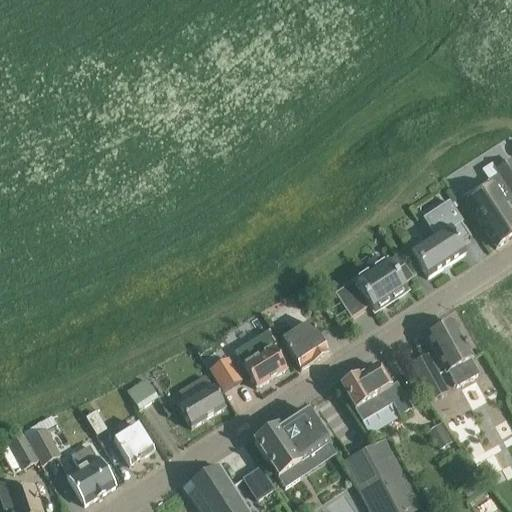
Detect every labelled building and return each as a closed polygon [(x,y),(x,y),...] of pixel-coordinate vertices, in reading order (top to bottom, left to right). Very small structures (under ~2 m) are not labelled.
[(495,250),(511,239),(511,216),(508,211),(511,208),(511,164),(511,163),(496,172),(499,177),(490,183),(490,182),(489,183),(489,184),(464,200),(464,199),(463,200),(495,250)] [(449,210),(427,224),(436,238),(429,243),(429,242),(410,254),(427,281),(465,256),(458,245),(468,239),(469,240),(470,239),(446,202),(445,203),(449,210)] [(353,284),(354,286),(335,298),(350,322),(369,309),(373,316),(407,294),(403,287),(413,281),(404,267),(394,274),(386,262),(353,284)] [(315,299),(313,296),(308,287),(298,293),(305,305),(315,299)] [(300,373),(328,356),(309,325),(282,343),(300,373)] [(436,377),(444,373),(446,376),(448,374),(456,389),(477,377),(469,363),(472,361),(465,350),(466,349),(464,345),(463,346),(451,325),(425,339),(436,359),(429,363),(426,359),(412,368),(431,403),(446,394),(436,377)] [(268,333),(233,355),(242,369),(256,391),(286,373),(272,350),(277,347),(268,333)] [(227,361),(210,372),(224,394),(241,383),(227,361)] [(390,390),(377,368),(355,381),(350,380),(343,384),(342,390),(340,391),(368,438),(411,412),(396,387),(390,390)] [(177,408),(191,431),(224,411),(205,379),(179,395),(184,404),(177,408)] [(148,381),(129,392),(140,411),(159,400),(148,381)] [(255,444),(253,445),(276,480),(277,480),(284,490),(299,481),(292,470),(328,447),(305,412),(269,435),(264,434),(256,439),(255,444)] [(29,443),(28,444),(42,468),(59,459),(46,434),(56,428),(51,420),(24,435),(29,443)] [(106,432),(102,425),(91,431),(96,438),(106,432)] [(113,443),(129,469),(153,454),(137,428),(113,443)] [(439,428),(429,434),(439,451),(449,445),(439,428)] [(8,446),(11,451),(23,473),(36,466),(21,439),(8,446)] [(71,460),(79,472),(66,481),(84,509),(115,490),(89,449),(71,460)] [(228,485),(217,468),(189,487),(190,488),(191,487),(207,511),(245,511),(228,486),(228,485)] [(413,511),(415,511),(391,469),(361,485),(372,507),(387,499),(394,511),(413,511)] [(257,503),(273,493),(259,471),(243,482),(257,503)] [(38,511),(31,489),(16,494),(12,484),(0,488),(0,496),(4,511),(38,511)]
